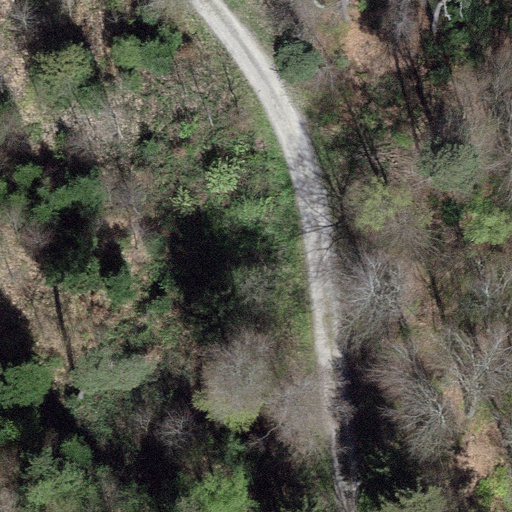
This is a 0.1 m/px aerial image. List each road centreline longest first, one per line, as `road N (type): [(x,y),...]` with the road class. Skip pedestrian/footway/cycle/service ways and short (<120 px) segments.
road 1 (track): [(205,0),(259,67),(303,152),(350,511)]
road 2 (track): [(340,400),(467,511)]
